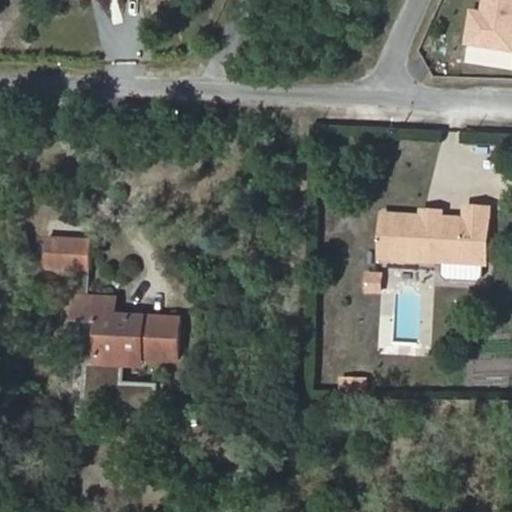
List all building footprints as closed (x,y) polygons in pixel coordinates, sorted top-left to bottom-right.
[(487,264),(491,209),(468,207),(467,220),(442,218),(440,218),(436,223),(430,222),(427,217),(425,217),(386,215),(382,257),(487,264)] [(442,218),(443,212),(425,211),(425,217),(427,217),(430,222),(436,223),(440,218),(442,218)] [(49,234),(47,269),(95,273),(98,237),(49,234)] [(33,266),(33,247),(4,246),(4,265),(33,266)] [(180,360),(182,318),(117,315),(118,298),(78,296),(76,321),(101,323),(99,362),(127,364),(127,357),(143,358),(180,360)] [(142,365),(143,358),(127,357),(127,364),(142,365)] [(367,394),(367,378),(349,378),(349,393),(367,394)]
